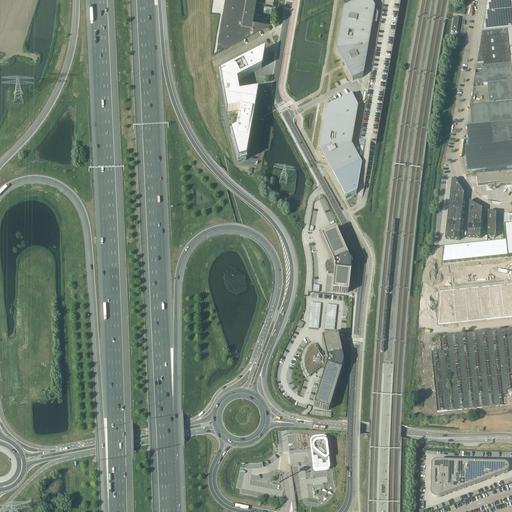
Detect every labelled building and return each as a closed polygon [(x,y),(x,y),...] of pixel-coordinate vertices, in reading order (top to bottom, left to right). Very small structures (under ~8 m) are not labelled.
[(226,0),(224,15),(221,15),(217,40),(226,45),(270,21),(269,21),(252,18),(255,4),(252,3),(253,1),(254,2),(254,0),(226,0)] [(337,52),(352,80),(359,77),(360,79),(363,77),(373,22),(377,23),(379,13),(372,0),(359,0),(352,4),(353,6),(344,11),(337,52)] [(488,0),(483,34),(507,32),(511,31),(511,7),(511,0),(488,0)] [(484,64),(484,67),(511,65),(509,52),(511,51),(511,31),(507,32),(483,34),(478,65),(484,64)] [(230,134),(238,162),(246,160),(252,123),(251,123),(256,93),(246,95),(246,93),(239,95),(236,81),(262,68),(265,49),(219,73),(226,112),(239,110),(236,131),(230,134)] [(467,127),(469,146),(511,142),(511,51),(509,52),(511,65),(511,78),(511,102),(490,104),(471,106),(473,126),(467,127)] [(474,86),(488,84),(490,104),(511,102),(511,78),(511,65),(484,67),(484,70),(479,71),(476,71),(474,86)] [(343,199),(355,193),(360,165),(354,153),(355,148),(351,147),(350,145),(356,107),(350,96),(324,109),(317,151),(343,199)] [(468,172),(511,167),(511,142),(469,146),(465,147),(468,172)] [(511,171),(477,176),(478,186),(487,185),(487,186),(491,186),(493,187),(495,187),(495,189),(495,188),(497,188),(497,187),(499,187),(500,186),(511,184),(511,171)] [(452,180),(445,239),(459,240),(464,193),(456,180),(452,180)] [(470,201),(467,237),(481,238),(483,208),(475,204),(470,201)] [(488,211),(488,236),(496,236),(497,212),(488,211)] [(321,236),(332,261),(329,262),(328,261),(327,262),(326,264),(325,265),(325,267),(326,269),(326,271),(327,272),(329,274),(330,273),(330,274),(331,274),(332,274),(332,273),(333,273),(334,273),(332,291),(333,291),(347,293),(348,293),(348,292),(351,267),(350,267),(351,264),(350,262),(336,230),(335,230),(331,231),(321,236)] [(432,249),(426,265),(504,257),(501,242),(432,249)] [(439,294),(427,319),(510,311),(508,287),(441,294),(439,294)] [(337,335),(322,338),(326,356),(323,357),(313,344),(310,347),(308,350),(306,354),(305,358),(304,362),(304,366),(305,369),(307,373),(309,376),(324,365),(325,369),(313,406),(328,411),(343,363),(337,335)] [(313,440),(312,441),(311,442),(311,444),(314,469),(315,470),(315,471),(316,471),(325,470),(326,469),(327,469),(327,468),(326,465),(328,464),(328,462),(326,462),(326,461),(327,461),(327,455),(325,456),(325,452),(326,452),(325,440),(324,441),(323,440),(322,439),(321,439),(313,440)] [(437,461),(435,462),(434,463),(433,464),(432,466),(431,493),(432,495),(433,497),(435,498),(438,498),(507,473),(508,472),(509,470),(510,467),(508,465),(507,464),(506,463),(437,461)]
